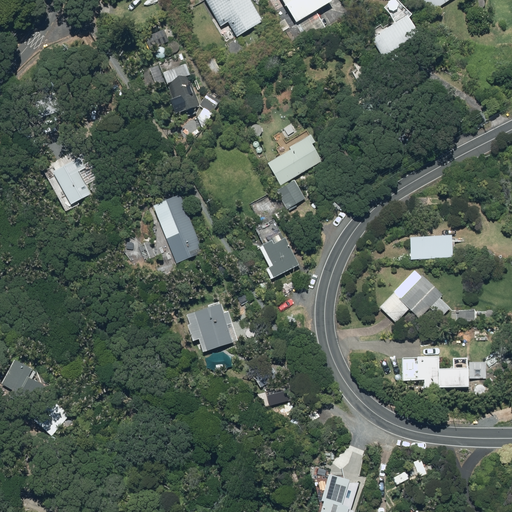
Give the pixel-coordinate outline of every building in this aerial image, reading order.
[(208,0),(223,25),(229,22),(237,37),(264,21),(251,0),(208,0)] [(284,0),(297,22),(334,1),(333,0),(284,0)] [(449,0),(424,0),(432,12),(449,0)] [(393,52),(421,34),(409,15),(384,31),(385,32),(373,41),(385,60),(394,55),(393,52)] [(150,49),(170,41),(165,30),(146,38),(150,49)] [(244,51),(244,49),(244,48),(244,46),(243,45),(242,43),(241,42),(239,41),(238,41),(236,40),(235,40),(233,41),(232,41),(230,42),(229,43),(228,44),(227,45),(227,47),(226,48),(226,50),(226,51),(227,53),(228,54),(228,55),(230,56),(231,57),(232,58),(234,58),(235,58),(237,58),(239,58),(240,57),(241,56),(242,55),(243,54),(244,52),(244,51)] [(150,67),(159,89),(167,86),(177,114),(200,105),(189,77),(191,76),(183,55),(150,67)] [(205,64),(214,78),(222,73),(214,58),(205,64)] [(364,90),(376,82),(365,65),(353,72),(364,90)] [(220,99),(207,92),(201,104),(205,106),(195,124),(204,129),(220,99)] [(282,185),(323,161),(313,144),(316,142),(312,135),(291,148),(292,150),(269,164),(282,185)] [(54,172),(72,205),(94,193),(76,160),(54,172)] [(278,192),(288,209),(306,199),(295,181),(278,192)] [(286,208),(277,192),(251,207),(260,223),(286,208)] [(155,207),(177,263),(204,253),(181,196),(155,207)] [(452,235),(410,237),(411,259),(453,257),(452,235)] [(140,246),(147,262),(163,256),(156,239),(140,246)] [(276,245),(274,241),(261,247),(271,268),(267,269),(272,279),(300,265),(287,239),(276,245)] [(443,295),(423,276),(422,277),(416,271),(380,307),(396,322),(409,309),(420,318),(443,295)] [(234,342),(222,304),(202,311),(206,320),(198,323),(207,351),(234,342)] [(454,308),(454,323),(493,324),(493,309),(454,308)] [(425,389),(469,387),(469,368),(440,369),(440,357),(403,358),(403,381),(425,380),(425,389)] [(16,360),(2,384),(14,390),(10,397),(33,410),(46,387),(29,377),(33,370),(16,360)] [(53,436),(70,415),(53,401),(35,422),(53,436)] [(324,511),(349,511),(351,508),(344,505),(352,482),(331,475),(322,502),(327,504),(324,511)]
